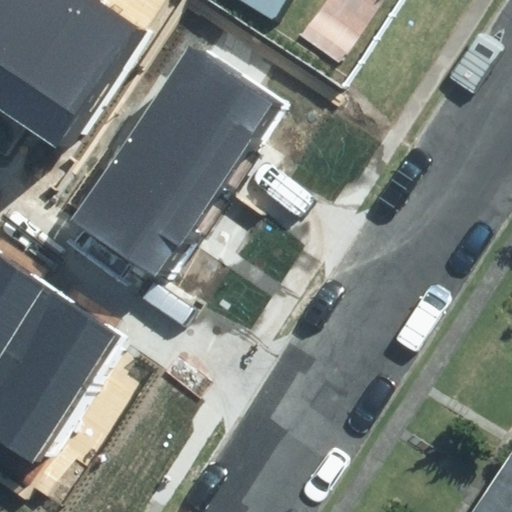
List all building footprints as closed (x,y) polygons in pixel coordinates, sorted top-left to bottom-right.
[(17,0),(0,26),(0,110),(11,118),(88,0),(17,0)] [(0,0),(0,26),(17,0),(0,0)] [(88,0),(11,118),(61,150),(143,25),(103,0),(88,0)] [(239,0),(265,15),(274,0),(239,0)] [(192,44),(136,132),(223,188),(279,100),(192,44)] [(136,132),(79,220),(167,276),(223,188),(136,132)] [(0,366),(50,291),(0,258),(0,366)] [(119,336),(50,291),(0,366),(0,435),(37,460),(119,336)] [(511,448),(502,463),(511,469),(511,448)] [(511,511),(511,469),(502,463),(469,511),(511,511)]
